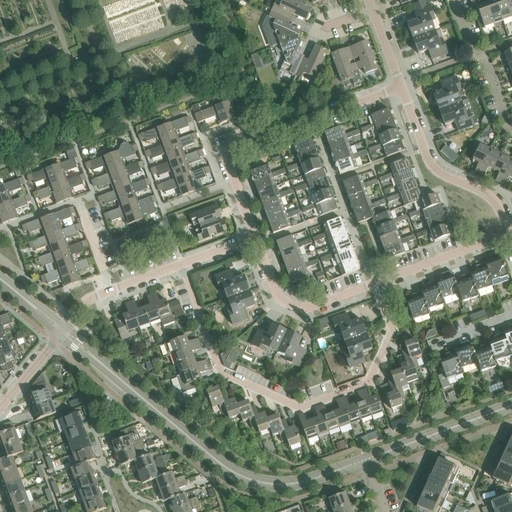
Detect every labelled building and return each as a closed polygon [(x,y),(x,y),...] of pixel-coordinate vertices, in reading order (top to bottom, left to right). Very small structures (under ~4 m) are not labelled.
[(272,11),(288,19),(291,14),(307,21),(312,9),(291,0),(283,0),(279,8),(274,6),(272,11)] [(502,22),(511,18),(504,0),(499,0),(495,2),(502,22)] [(414,5),(416,11),(414,12),(417,21),(407,25),(413,40),(435,32),(431,21),(435,19),(430,6),(426,7),(424,1),(414,5)] [(493,25),(502,22),(495,2),(486,5),(493,25)] [(484,28),(493,25),(486,5),(476,9),(484,28)] [(286,25),(288,19),(272,11),(269,17),(276,20),(273,27),(277,38),(275,38),(274,37),(271,36),(269,37),(267,39),(267,41),(268,44),(270,45),(272,46),(274,45),(276,43),(276,40),(278,40),(280,45),(299,38),(302,32),(286,25)] [(494,25),(485,29),(488,33),(496,29),(494,25)] [(435,32),(413,40),(418,55),(428,51),(431,61),(448,55),(443,41),(439,43),(435,32)] [(289,73),(296,76),(303,60),(298,57),(305,41),(299,38),(280,45),(285,59),(282,67),(290,71),(289,73)] [(367,42),(349,49),(358,71),(363,69),(365,74),(378,70),(367,42)] [(309,62),(303,60),(296,76),(301,78),(304,73),(315,79),(328,52),(316,47),(309,62)] [(362,82),(358,71),(349,49),(332,55),(342,83),(354,79),(356,84),(357,85),(361,83),(361,82),(362,82)] [(258,53),(252,56),(257,69),(264,67),(258,53)] [(434,97),(439,112),(461,103),(457,92),(461,91),(456,78),(440,84),(443,93),(434,97)] [(247,95),(222,105),(228,122),(237,119),(234,110),(247,105),(246,103),(250,101),(247,95)] [(466,115),(461,103),(439,112),(445,127),(455,123),(458,132),(474,126),(469,114),(466,115)] [(219,125),(228,122),(222,105),(197,114),(195,115),(198,124),(216,117),(219,125)] [(375,127),(393,121),(389,110),(371,116),(374,125),(375,127)] [(189,117),(164,126),(170,143),(179,140),(176,132),(189,127),(188,124),(191,123),(189,117)] [(397,131),(393,121),(375,127),(376,129),(379,137),(397,131)] [(158,139),(161,147),(170,143),(164,126),(138,136),(140,142),(144,140),(145,143),(158,139)] [(324,134),(328,144),(346,138),(345,136),(342,127),(324,134)] [(383,147),(400,141),(397,131),(379,137),(382,145),(383,147)] [(179,140),(170,143),(176,160),(186,157),(183,149),(195,144),(194,141),(198,140),(195,134),(179,140)] [(297,156),(315,149),(311,138),(294,145),(297,156)] [(328,144),(332,155),(350,148),(347,140),(346,138),(328,144)] [(404,151),(400,141),(383,147),(384,149),(387,158),(404,151)] [(123,143),(119,152),(111,155),(117,172),(126,169),(126,168),(123,161),(135,156),(134,153),(138,152),(136,146),(132,147),(123,143)] [(164,155),(167,163),(167,164),(176,160),(170,143),(161,147),(144,153),(147,159),(151,157),(152,160),(164,155)] [(474,172),(479,174),(490,150),(479,145),(472,162),(478,164),(474,172)] [(332,155),(336,165),(353,158),(353,156),(350,148),(332,155)] [(319,159),(315,149),(297,156),(300,163),(301,166),(319,159)] [(488,168),(493,171),(501,155),(490,150),(479,174),(484,177),(488,168)] [(186,157),(176,160),(183,177),(192,174),(192,173),(189,165),(201,161),(200,158),(204,157),(201,151),(186,157)] [(117,172),(111,155),(85,164),(87,171),(91,169),(93,172),(105,167),(108,175),(117,172)] [(496,182),(500,184),(511,160),(501,155),(493,171),(499,174),(496,182)] [(77,158),(52,167),(59,184),(68,181),(65,173),(77,168),(76,165),(80,164),(77,158)] [(354,160),(353,158),(336,165),(340,175),(357,169),(354,160)] [(305,176),(323,169),(319,159),(301,166),(302,168),(305,176)] [(393,174),(393,176),(411,170),(407,159),(390,166),(393,174)] [(171,172),(174,180),(174,181),(183,177),(176,160),(167,164),(167,163),(151,169),(153,176),(157,174),(158,177),(171,172)] [(509,178),(511,179),(511,160),(500,184),(505,186),(509,178)] [(126,169),(117,172),(123,189),(132,186),(129,178),(141,173),(140,170),(144,169),(142,162),(126,168),(126,169)] [(272,177),(271,174),(268,166),(250,172),(254,183),(272,177)] [(47,179),(50,187),(50,188),(59,184),(52,167),(27,177),(29,183),(33,181),(34,184),(47,179)] [(192,174),(183,177),(189,194),(198,191),(195,182),(207,178),(206,175),(210,173),(208,167),(192,173),(192,174)] [(326,179),(323,169),(305,176),(308,184),(309,186),(326,179)] [(415,180),(411,170),(393,176),(394,178),(397,186),(415,180)] [(111,184),(114,192),(123,189),(117,172),(108,175),(91,181),(94,187),(98,186),(99,189),(111,184)] [(68,181),(59,184),(65,202),(74,198),(71,190),(83,185),(82,182),(86,181),(84,175),(68,181)] [(342,183),(346,194),(364,187),(363,185),(360,176),(342,183)] [(174,181),(174,180),(157,186),(159,192),(163,191),(164,194),(177,189),(180,197),(189,194),(183,177),(174,181)] [(254,183),(258,193),(275,187),(273,179),(272,177),(254,183)] [(22,179),(0,186),(0,196),(3,205),(12,202),(12,201),(9,193),(22,189),(21,186),(24,184),(22,179)] [(312,196),(330,190),(326,179),(309,186),(309,188),(312,196)] [(132,186),(123,189),(129,206),(138,202),(135,194),(148,190),(147,187),(150,186),(148,180),(132,186)] [(400,194),(401,197),(419,190),(415,180),(397,186),(400,194)] [(50,188),(50,187),(33,193),(35,199),(39,198),(40,201),(53,196),(56,205),(65,202),(59,184),(50,188)] [(258,193),(262,203),(279,197),(278,195),(275,187),(258,193)] [(346,194),(350,204),(368,197),(365,189),(364,187),(346,194)] [(114,192),(98,198),(100,204),(104,203),(105,206),(117,201),(120,209),(129,206),(123,189),(114,192)] [(334,200),(330,190),(312,196),(315,204),(316,206),(334,200)] [(422,200),(419,190),(401,197),(402,199),(405,207),(419,202),(422,200)] [(12,202),(3,205),(10,222),(19,219),(15,210),(28,205),(27,203),(31,201),(28,195),(12,201),(12,202)] [(436,195),(422,200),(419,202),(422,210),(423,212),(440,206),(436,195)] [(138,202),(129,206),(136,223),(145,220),(143,215),(146,214),(150,216),(156,213),(153,204),(157,202),(154,196),(138,202)] [(262,203),(265,213),(283,207),(280,199),(279,197),(262,203)] [(350,204),(354,214),(372,207),(371,205),(368,197),(350,204)] [(316,206),(317,208),(320,217),(338,211),(334,200),(316,206)] [(10,222),(3,205),(0,206),(0,224),(1,226),(10,222)] [(136,223),(129,206),(120,209),(104,215),(106,221),(110,220),(111,222),(124,218),(127,226),(136,223)] [(218,206),(190,216),(194,227),(199,225),(201,230),(195,232),(199,242),(211,238),(210,236),(215,234),(216,236),(228,232),(224,221),(218,223),(216,219),(222,217),(218,206)] [(444,216),(440,206),(423,212),(424,214),(427,222),(444,216)] [(265,213),(269,224),(287,217),(286,215),(283,207),(265,213)] [(358,225),(372,219),(375,218),(375,217),(372,209),(372,207),(354,214),(358,225)] [(72,208),(47,217),(54,234),(63,231),(62,231),(59,223),(72,218),(71,215),(75,214),(72,208)] [(372,219),(376,229),(394,223),(393,220),(390,212),(375,217),(375,218),(372,219)] [(448,226),(444,216),(427,222),(430,230),(430,232),(448,226)] [(45,238),(54,234),(47,217),(22,227),(24,233),(28,231),(29,234),(42,229),(45,237),(45,238)] [(287,219),(287,217),(269,224),(273,234),(291,228),(287,219)] [(323,225),(326,233),(327,236),(345,229),(341,219),(323,225)] [(394,225),(394,223),(376,229),(380,239),(397,233),(394,225)] [(78,225),(62,231),(63,231),(54,234),(60,251),(69,248),(66,239),(78,235),(77,232),(81,231),(78,225)] [(452,236),(448,226),(430,232),(431,234),(434,243),(452,236)] [(348,240),(345,229),(327,236),(328,238),(331,246),(348,240)] [(380,239),(383,250),(401,243),(400,241),(397,233),(380,239)] [(51,254),(60,251),(54,234),(45,238),(45,237),(28,243),(31,249),(34,248),(35,251),(48,246),(51,254)] [(276,242),(280,253),(298,247),(297,244),(294,236),(276,242)] [(352,250),(348,240),(331,246),(334,254),(335,256),(352,250)] [(85,242),(69,248),(60,251),(66,268),(75,265),(75,264),(72,256),(84,252),(83,249),(87,247),(85,242)] [(405,254),(402,245),(401,243),(383,250),(387,260),(405,254)] [(280,253),(284,263),(301,257),(298,249),(298,247),(280,253)] [(335,258),(338,266),(356,260),(352,250),(335,256),(335,258)] [(57,271),(66,268),(60,251),(51,254),(35,260),(37,266),(41,265),(42,268),(54,263),(57,271)] [(492,261),(485,264),(493,286),(494,286),(492,282),(508,276),(500,254),(490,257),(492,261)] [(284,263),(287,273),(305,267),(304,265),(301,257),(284,263)] [(75,265),(66,268),(72,285),(81,282),(78,273),(91,268),(90,266),(94,264),(91,258),(75,264),(75,265)] [(360,270),(356,260),(338,266),(342,277),(360,270)] [(477,272),(470,274),(479,297),(477,292),(493,286),(485,264),(476,267),(477,272)] [(306,269),(305,267),(287,273),(292,284),(299,281),(303,292),(313,288),(306,269)] [(64,288),(72,285),(66,268),(57,271),(41,277),(43,283),(47,282),(48,285),(61,280),(64,288)] [(227,300),(250,292),(244,277),(234,280),(231,271),(215,277),(220,290),(223,289),(227,300)] [(459,294),(451,272),(441,275),(443,280),(436,282),(443,300),(459,294)] [(451,272),(459,294),(462,303),(479,297),(470,274),(461,278),(463,282),(456,285),(451,272)] [(428,290),(421,293),(430,315),(428,311),(445,305),(443,300),(436,282),(427,286),(428,290)] [(255,307),(250,292),(227,300),(232,311),(228,313),(233,326),(249,320),(245,310),(255,307)] [(151,295),(161,321),(163,326),(174,322),(166,300),(159,303),(156,293),(151,295)] [(413,321),(430,315),(421,293),(412,296),(414,300),(406,303),(413,321)] [(150,306),(144,309),(150,325),(161,321),(151,295),(146,297),(150,306)] [(169,303),(175,318),(185,314),(180,299),(169,303)] [(135,301),(130,303),(139,329),(150,325),(144,309),(138,311),(135,301)] [(134,330),(139,329),(130,303),(125,305),(128,314),(122,317),(123,318),(114,321),(122,341),(136,336),(134,330)] [(9,314),(0,317),(0,339),(7,337),(3,327),(13,324),(9,314)] [(344,343),(366,335),(361,320),(351,323),(347,314),(331,320),(336,333),(340,332),(344,343)] [(266,348),(277,353),(287,332),(272,325),(268,335),(259,330),(252,346),(265,352),(266,348)] [(301,339),(287,332),(277,353),(288,358),(286,362),(299,368),(306,352),(297,348),(301,339)] [(496,341),(489,344),(497,366),(498,366),(496,362),(511,356),(504,334),(494,337),(496,341)] [(372,350),(366,335),(344,343),(349,354),(345,356),(350,369),(366,363),(362,353),(372,350)] [(7,337),(0,339),(0,347),(9,371),(13,370),(14,368),(12,363),(16,362),(7,337)] [(174,354),(200,344),(198,339),(188,343),(186,337),(164,345),(168,356),(174,354)] [(414,369),(419,368),(415,358),(422,356),(416,340),(404,344),(406,350),(401,352),(402,354),(407,352),(414,369)] [(462,349),(455,352),(462,370),(477,364),(478,364),(469,341),(460,345),(462,349)] [(497,366),(489,344),(480,347),(481,352),(475,354),(470,341),(469,341),(478,364),(477,364),(481,373),(497,366)] [(202,349),(200,344),(174,354),(178,364),(194,358),(192,353),(202,349)] [(4,373),(9,371),(0,347),(0,368),(1,368),(2,372),(4,373)] [(227,350),(221,356),(225,368),(229,370),(232,364),(232,363),(234,364),(239,354),(232,351),(232,350),(230,354),(227,350)] [(418,381),(414,369),(407,352),(402,354),(403,356),(397,358),(401,370),(402,370),(405,379),(407,385),(418,381)] [(455,352),(445,355),(447,359),(440,362),(444,374),(438,377),(443,390),(450,387),(447,380),(463,374),(462,370),(455,352)] [(196,364),(194,358),(178,364),(182,375),(207,366),(206,361),(196,364)] [(195,389),(193,384),(202,380),(199,374),(209,371),(207,366),(182,375),(176,377),(182,394),(195,389)] [(408,386),(407,385),(405,379),(402,370),(401,370),(390,374),(393,380),(388,382),(390,387),(395,386),(400,400),(405,398),(402,388),(408,386)] [(51,402),(44,383),(34,387),(36,394),(29,396),(34,408),(51,402)] [(402,405),(400,400),(395,386),(390,387),(391,391),(385,394),(391,410),(402,405)] [(222,415),(227,414),(222,399),(227,397),(225,392),(220,394),(218,388),(207,392),(213,408),(219,406),(222,415)] [(367,389),(362,391),(372,416),(383,412),(377,396),(371,398),(367,389)] [(361,402),(355,404),(361,420),(372,416),(362,391),(357,393),(361,402)] [(443,392),(438,394),(441,403),(446,401),(443,392)] [(228,401),(227,397),(222,399),(227,414),(229,420),(240,416),(237,406),(235,399),(228,401)] [(346,397),(341,399),(350,424),(361,420),(355,404),(349,407),(346,397)] [(339,410),(334,412),(339,428),(350,424),(341,399),(336,401),(339,410)] [(51,402),(34,408),(38,420),(56,414),(51,402)] [(253,429),(257,428),(257,427),(252,413),(257,411),(255,406),(250,408),(248,402),(237,406),(240,416),(243,422),(249,420),(253,429)] [(449,403),(442,405),(445,411),(451,409),(449,403)] [(324,405),(319,407),(329,432),(339,428),(334,412),(328,415),(324,405)] [(318,418),(312,420),(318,436),(329,432),(319,407),(314,409),(318,418)] [(259,415),(257,411),(252,413),(257,427),(257,428),(259,434),(270,430),(271,429),(267,420),(265,413),(259,415)] [(60,434),(65,432),(82,426),(78,413),(56,422),(60,434)] [(318,436),(312,420),(306,423),(303,413),(298,415),(307,441),(318,436)] [(283,443),(287,442),(287,441),(282,427),(287,425),(285,420),(280,422),(278,416),(267,420),(271,429),(270,430),(273,436),(279,434),(283,443)] [(1,427),(3,433),(0,434),(0,442),(2,447),(19,441),(12,422),(1,427)] [(289,429),(287,425),(282,427),(287,441),(287,442),(289,447),(301,443),(295,427),(289,429)] [(65,432),(69,444),(87,437),(82,426),(65,432)] [(69,444),(73,455),(91,449),(87,437),(69,444)] [(112,443),(116,455),(142,445),(140,440),(131,444),(128,437),(112,443)] [(2,447),(6,459),(12,457),(24,453),(19,441),(2,447)] [(340,451),(348,448),(345,441),(337,444),(340,451)] [(144,450),(142,445),(116,455),(120,467),(134,462),(134,461),(137,460),(135,453),(144,450)] [(511,449),(507,447),(503,455),(511,458),(511,449)] [(95,460),(91,449),(73,455),(77,466),(77,467),(88,463),(95,460)] [(134,462),(138,473),(164,463),(162,458),(153,462),(150,455),(137,460),(134,461),(134,462)] [(511,458),(503,455),(500,463),(511,468),(511,458)] [(0,474),(17,469),(12,457),(6,459),(0,460),(0,474)] [(438,460),(435,468),(455,477),(459,470),(438,460)] [(71,469),(75,481),(93,475),(88,463),(77,467),(77,466),(71,469)] [(166,468),(164,463),(138,473),(142,485),(156,480),(156,479),(159,478),(158,478),(156,472),(166,468)] [(511,468),(500,463),(496,470),(511,477),(511,468)] [(435,468),(431,476),(452,485),(455,477),(435,468)] [(0,474),(0,477),(3,487),(21,480),(17,469),(0,474)] [(511,477),(496,470),(493,479),(511,487),(511,477)] [(156,480),(160,491),(185,481),(183,476),(174,479),(171,473),(158,478),(159,478),(156,479),(156,480)] [(75,481),(79,493),(97,486),(93,475),(75,481)] [(431,476),(427,484),(448,493),(452,485),(431,476)] [(3,487),(7,498),(25,492),(21,480),(3,487)] [(187,485),(185,481),(160,491),(164,502),(169,501),(169,500),(180,496),(177,489),(187,485)] [(427,484),(424,492),(445,501),(448,493),(427,484)] [(79,493),(84,504),(101,498),(97,486),(79,493)] [(7,498),(12,510),(30,503),(25,492),(7,498)] [(424,492),(420,499),(441,509),(445,501),(424,492)] [(332,511),(349,505),(345,493),(328,499),(332,511)] [(169,500),(169,501),(173,511),(199,502),(197,497),(187,501),(185,494),(180,496),(169,500)] [(511,494),(492,502),(495,510),(511,504),(511,494)] [(99,511),(106,510),(101,498),(84,504),(86,511),(99,511)] [(426,511),(439,511),(441,509),(420,499),(416,508),(426,511)] [(173,511),(172,511),(191,511),(191,510),(200,507),(199,502),(173,511)] [(12,510),(12,511),(32,511),(30,503),(12,510)]
